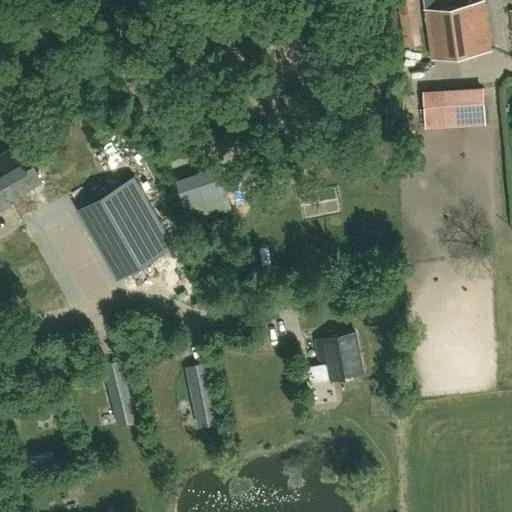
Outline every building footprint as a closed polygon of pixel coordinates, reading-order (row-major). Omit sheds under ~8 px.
[(490,49),(483,0),(423,0),(431,57),(490,49)] [(426,127),(486,124),(483,86),(423,89),(426,127)] [(0,210),(12,204),(9,199),(21,192),(13,178),(27,169),(13,145),(0,152),(0,210)] [(102,158),(106,175),(130,169),(127,153),(102,158)] [(223,178),(179,192),(185,211),(229,197),(223,178)] [(355,332),(317,339),(322,363),(329,362),(332,377),(362,370),(355,332)] [(122,359),(103,364),(118,425),(137,420),(122,359)] [(205,361),(185,365),(198,426),(218,422),(205,361)] [(53,452),(20,460),(23,474),(56,466),(53,452)] [(53,491),(55,511),(78,511),(84,511),(81,487),(53,491)]
